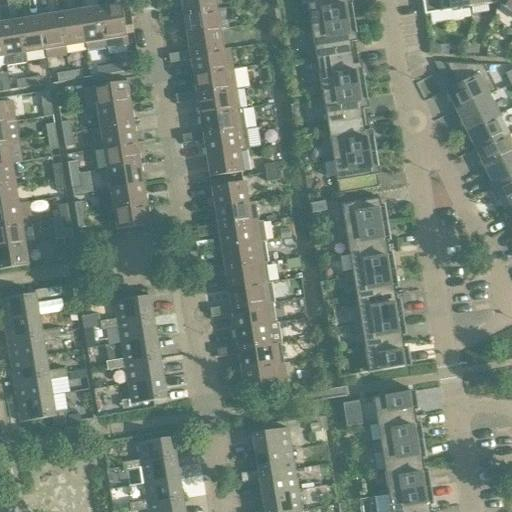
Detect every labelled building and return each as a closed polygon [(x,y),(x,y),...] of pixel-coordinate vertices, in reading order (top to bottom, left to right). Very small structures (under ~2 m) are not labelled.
[(184,16),(217,11),(215,0),(181,0),(183,12),(184,16)] [(307,0),(312,27),(355,20),(353,5),(352,5),(351,0),(307,0)] [(422,0),(425,15),(470,8),(469,0),(422,0)] [(469,0),(470,8),(499,3),(499,0),(469,0)] [(511,0),(499,0),(499,3),(511,12),(511,0)] [(121,4),(100,8),(106,47),(107,50),(128,46),(121,4)] [(100,8),(80,11),(85,44),(86,50),(106,47),(100,8)] [(187,36),(220,31),(229,29),(225,9),(217,11),(184,16),(183,12),(173,13),(174,22),(185,20),(187,36)] [(80,11),(60,14),(65,47),(85,44),(80,11)] [(60,14),(40,18),(45,51),(47,60),(67,56),(65,47),(60,14)] [(40,18),(20,21),(25,54),(45,51),(40,18)] [(312,27),(317,60),(357,54),(355,43),(358,42),(357,34),(355,20),(312,27)] [(20,21),(0,24),(0,27),(5,57),(25,54),(20,21)] [(191,56),(224,51),(220,31),(187,36),(190,52),(191,56)] [(194,76),(235,70),(232,50),(224,51),(191,56),(190,52),(179,54),(181,62),(191,60),(194,76)] [(170,64),(181,62),(179,54),(169,55),(170,64)] [(317,60),(322,94),(366,86),(363,72),(362,64),(359,64),(357,54),(317,60)] [(447,92),(457,112),(490,96),(497,92),(484,65),(445,63),(445,66),(447,66),(452,75),(457,86),(447,92)] [(122,64),(109,66),(111,75),(123,73),(122,64)] [(111,75),(109,66),(97,68),(98,77),(111,75)] [(82,70),(69,72),(71,81),(83,79),(82,70)] [(197,96),(238,90),(235,70),(194,76),(197,92),(197,96)] [(71,81),(69,72),(57,74),(58,83),(71,81)] [(42,77),(29,79),(31,88),(43,86),(42,77)] [(31,88),(29,79),(17,81),(18,90),(31,88)] [(85,89),(88,111),(98,109),(130,104),(127,83),(85,89)] [(322,94),(328,127),(368,120),(366,110),(369,109),(368,101),(366,86),(322,94)] [(200,117),(242,110),(238,90),(197,96),(197,92),(186,94),(187,102),(198,101),(200,117)] [(49,92),(40,93),(43,110),(52,109),(49,92)] [(57,95),(59,108),(67,107),(65,94),(57,95)] [(177,104),(187,102),(186,94),(175,96),(177,104)] [(457,112),(466,131),(499,115),(490,96),(457,112)] [(0,103),(0,125),(15,123),(12,101),(0,103)] [(98,109),(101,129),(134,124),(130,104),(98,109)] [(200,117),(203,132),(204,137),(248,130),(245,109),(242,110),(200,117)] [(466,131),(476,151),(509,134),(499,115),(466,131)] [(328,127),(333,160),(377,153),(374,138),(373,131),(370,131),(368,120),(328,127)] [(61,123),(63,136),(72,134),(70,122),(61,123)] [(0,125),(0,145),(19,143),(15,123),(0,125)] [(46,126),(48,138),(56,137),(54,124),(46,126)] [(101,129),(104,149),(137,144),(134,124),(101,129)] [(204,141),(207,157),(240,152),(252,150),(248,130),(204,137),(203,132),(193,134),(194,143),(204,141)] [(72,134),(63,136),(65,148),(74,147),(72,134)] [(183,144),(194,143),(193,134),(182,136),(183,144)] [(476,151),(485,170),(511,156),(511,140),(509,134),(476,151)] [(56,137),(48,138),(50,151),(59,149),(56,137)] [(0,145),(0,166),(12,164),(22,163),(19,143),(0,145)] [(104,149),(107,170),(140,164),(137,144),(104,149)] [(240,152),(207,157),(211,178),(243,173),(240,152)] [(377,153),(333,160),(339,195),(379,188),(377,176),(380,175),(379,168),(377,153)] [(511,156),(485,170),(495,190),(511,181),(511,156)] [(68,163),(70,176),(78,174),(76,162),(68,163)] [(264,166),(265,174),(278,172),(277,163),(264,166)] [(0,166),(0,187),(15,185),(12,164),(0,166)] [(52,166),(54,178),(63,177),(61,164),(52,166)] [(107,170),(111,190),(144,184),(140,164),(107,170)] [(278,172),(265,174),(267,183),(279,181),(278,172)] [(78,174),(70,176),(72,188),(80,187),(78,174)] [(63,177),(54,178),(56,191),(65,189),(63,177)] [(511,181),(495,190),(505,209),(511,205),(511,181)] [(216,209),(249,204),(245,183),(212,188),(216,209)] [(111,190),(114,210),(147,204),(144,184),(111,190)] [(0,187),(0,207),(19,205),(15,185),(0,187)] [(336,229),(337,232),(388,223),(386,206),(382,207),(381,199),(341,206),(345,227),(336,229)] [(74,204),(76,216),(85,215),(83,202),(74,204)] [(0,207),(0,228),(22,225),(32,223),(28,203),(19,205),(0,207)] [(219,230),(252,224),(259,223),(256,203),(249,204),(216,209),(218,225),(219,230)] [(147,204),(114,210),(117,231),(150,226),(147,204)] [(59,206),(61,219),(70,217),(68,205),(59,206)] [(85,215),(76,216),(78,229),(87,227),(85,215)] [(70,217),(61,219),(63,231),(72,230),(70,217)] [(222,250),(255,244),(265,243),(267,242),(264,222),(259,223),(252,224),(219,230),(218,225),(208,227),(209,235),(219,234),(222,250)] [(346,234),(349,254),(388,248),(387,241),(391,241),(388,223),(337,232),(338,236),(346,234)] [(0,228),(0,249),(25,245),(22,225),(0,228)] [(198,237),(209,235),(208,227),(197,229),(198,237)] [(225,270),(258,265),(268,263),(265,243),(255,244),(222,250),(225,266),(225,270)] [(25,245),(0,249),(0,270),(29,266),(25,245)] [(56,247),(58,260),(67,259),(65,246),(56,247)] [(344,276),(345,280),(396,270),(393,253),(389,254),(388,248),(349,254),(353,275),(344,276)] [(229,290),(262,285),(271,283),(268,263),(258,265),(225,270),(225,266),(214,267),(216,276),(226,274),(229,290)] [(205,278),(216,276),(214,267),(203,269),(205,278)] [(354,282),(357,302),(396,295),(395,289),(399,288),(396,270),(345,280),(345,283),(354,282)] [(232,310),(265,305),(275,304),(275,303),(272,283),(271,283),(262,285),(229,290),(231,306),(232,310)] [(0,300),(4,322),(39,316),(37,300),(60,296),(59,288),(35,291),(36,294),(0,300)] [(352,323),(353,327),(404,318),(401,301),(397,301),(396,295),(357,302),(360,322),(352,323)] [(118,324),(154,318),(150,297),(115,302),(117,319),(109,321),(110,329),(119,328),(118,324)] [(235,331),(268,325),(278,324),(275,304),(265,305),(232,310),(231,306),(221,308),(222,316),(233,315),(235,331)] [(211,318),(222,316),(221,308),(210,310),(211,318)] [(4,322),(7,342),(43,336),(42,332),(39,316),(4,322)] [(121,344),(157,338),(154,318),(118,324),(119,328),(121,344)] [(362,329),(365,349),(404,342),(403,336),(407,335),(404,318),(353,327),(353,331),(362,329)] [(101,331),(110,329),(109,321),(100,322),(101,331)] [(235,331),(238,347),(238,351),(271,345),(268,325),(235,331)] [(51,330),(52,339),(61,337),(59,329),(51,330)] [(7,342),(10,362),(46,356),(43,340),(52,339),(51,330),(42,332),(43,336),(7,342)] [(115,361),(117,369),(125,368),(125,364),(160,358),(157,338),(121,344),(124,360),(115,361)] [(404,342),(365,349),(368,369),(360,371),(360,375),(369,373),(369,374),(405,368),(412,366),(409,348),(405,349),(404,342)] [(239,355),(242,371),(274,366),(284,364),(281,344),(271,345),(238,351),(238,347),(227,348),(229,357),(239,355)] [(218,358),(229,357),(227,348),(216,350),(218,358)] [(10,362),(14,382),(49,376),(49,372),(46,356),(10,362)] [(125,368),(128,384),(163,378),(160,358),(125,364),(125,368)] [(108,371),(117,369),(115,361),(107,362),(108,371)] [(274,366),(242,371),(245,392),(288,385),(284,364),(274,366)] [(57,370),(58,379),(67,378),(66,369),(57,370)] [(14,382),(17,402),(53,396),(50,380),(58,379),(57,370),(49,372),(49,376),(14,382)] [(298,374),(299,383),(312,381),(310,372),(298,374)] [(130,400),(122,401),(123,410),(132,408),(131,405),(167,400),(163,378),(128,384),(130,400)] [(374,404),(377,424),(416,417),(415,411),(419,410),(416,392),(409,393),(373,399),(373,400),(365,401),(365,405),(374,404)] [(53,396),(17,402),(20,423),(56,418),(56,421),(65,419),(64,411),(55,412),(53,396)] [(372,445),(372,449),(424,440),(421,423),(417,424),(416,417),(377,424),(380,444),(372,445)] [(310,425),(311,434),(320,432),(319,424),(310,425)] [(256,456),(291,450),(288,429),(252,435),(256,456)] [(141,465),(177,460),(173,438),(137,444),(140,461),(141,465)] [(382,451),(385,471),(424,465),(423,458),(427,458),(424,440),(372,449),(373,452),(382,451)] [(259,476),(295,470),(291,450),(256,456),(258,472),(259,476)] [(144,486),(180,480),(177,460),(141,465),(140,461),(132,463),(133,471),(142,470),(144,486)] [(124,473),(133,471),(132,463),(123,464),(124,473)] [(380,493),(380,496),(432,488),(429,470),(425,471),(424,465),(385,471),(388,491),(380,493)] [(262,496),(298,490),(295,470),(259,476),(258,472),(250,473),(251,482),(260,480),(262,496)] [(242,483),(251,482),(250,473),(241,475),(242,483)] [(148,506),(183,500),(180,480),(144,486),(147,501),(148,506)] [(389,499),(391,511),(431,511),(430,506),(434,505),(432,488),(380,496),(381,500),(389,499)] [(292,511),(301,511),(298,490),(262,496),(264,511),(292,511)] [(148,511),(185,511),(183,500),(148,506),(147,501),(138,503),(140,511),(148,510),(148,511)] [(130,511),(134,511),(140,511),(138,503),(129,504),(130,511)]
